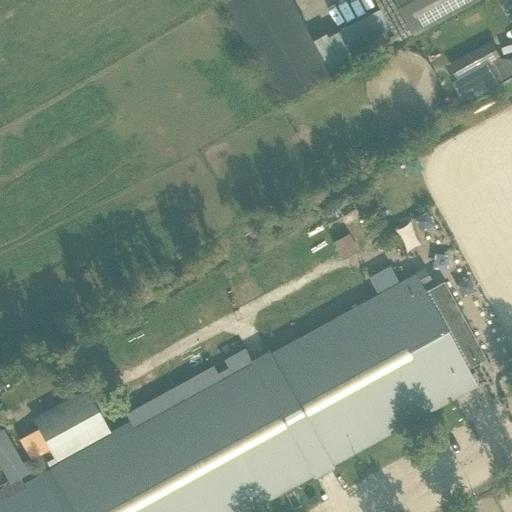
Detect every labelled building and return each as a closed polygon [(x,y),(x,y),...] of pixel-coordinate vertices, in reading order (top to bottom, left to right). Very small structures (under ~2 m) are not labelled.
[(373,10),(312,42),(289,0),(221,0),(272,96),(386,36),(373,10)] [(394,0),(415,37),(480,0),(394,0)] [(491,42),(449,65),(458,81),(459,81),(463,87),(476,80),(472,72),(500,57),(491,42)] [(339,257),(356,251),(348,231),(331,238),(339,257)] [(283,347),(265,357),(130,432),(125,423),(109,432),(85,389),(32,419),(55,461),(47,465),(49,469),(21,484),(17,476),(0,485),(0,511),(244,511),(343,457),(474,387),(413,274),(283,347)] [(410,473),(403,460),(376,474),(369,460),(346,473),(361,500),(410,473)] [(311,503),(296,511),(315,511),(316,511),(311,503)]
